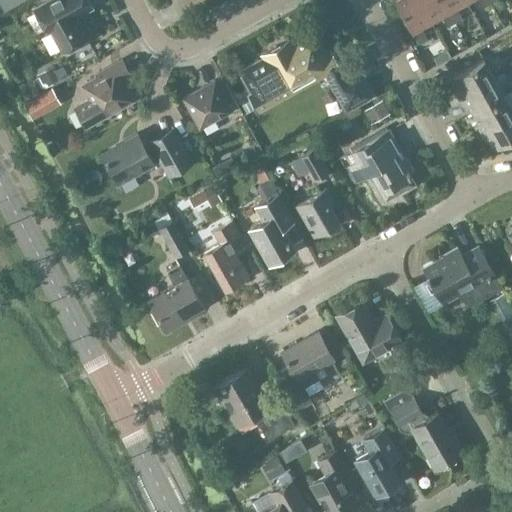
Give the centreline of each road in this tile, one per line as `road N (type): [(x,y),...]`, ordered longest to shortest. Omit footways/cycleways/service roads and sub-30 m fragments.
road 1 (residential): [(398,511),(496,459),(376,254)]
road 2 (residential): [(116,403),(376,254)]
road 3 (tertiary): [(116,403),(0,187)]
road 4 (residential): [(467,196),(363,0)]
road 5 (residential): [(278,0),(174,49),(153,40),(132,0)]
road 6 (tertiary): [(172,511),(116,403)]
